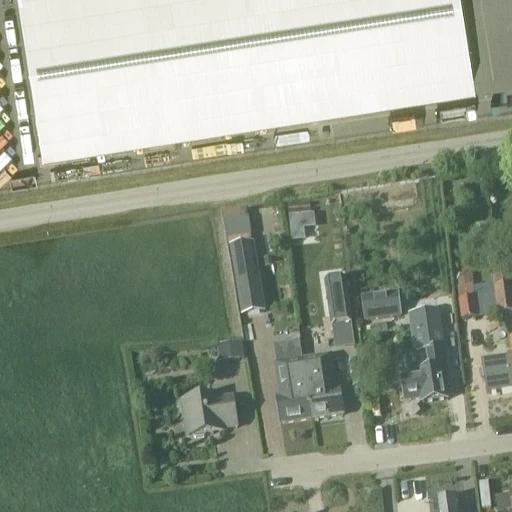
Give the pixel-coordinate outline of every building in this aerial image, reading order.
[(16,0),(40,152),(473,84),(459,0),(16,0)] [(243,211),(221,213),(222,232),(244,230),(243,211)] [(232,249),(243,317),(264,314),(252,246),(232,249)] [(490,268),(493,285),(498,317),(511,314),(511,280),(510,265),(490,268)] [(473,276),(457,278),(459,288),(474,286),(473,276)] [(325,284),(332,328),(351,325),(345,281),(325,284)] [(461,323),(498,317),(493,285),(474,287),(474,286),(459,288),(457,289),(461,323)] [(398,293),(362,298),(366,323),(401,318),(398,293)] [(447,328),(446,304),(426,305),(427,328),(447,328)] [(244,359),(244,356),(241,343),(216,346),(219,363),(244,359)] [(406,356),(410,378),(401,379),(405,403),(421,401),(422,405),(448,402),(447,389),(449,388),(444,352),(416,355),(406,356)] [(329,358),(300,362),(309,421),(344,416),(340,392),(336,393),(332,367),(331,367),(329,358)] [(487,395),(511,391),(511,360),(511,358),(482,363),(487,395)] [(309,421),(300,362),(293,363),(277,366),(279,374),(277,375),(281,401),(277,401),(280,425),(309,421)] [(225,434),(225,431),(237,429),(233,399),(220,401),(220,398),(182,404),(182,407),(178,407),(180,422),(185,421),(187,439),(225,434)] [(511,511),(511,494),(510,495),(510,497),(494,499),(496,511),(501,511),(511,511)] [(461,511),(460,501),(434,504),(434,511),(461,511)]
